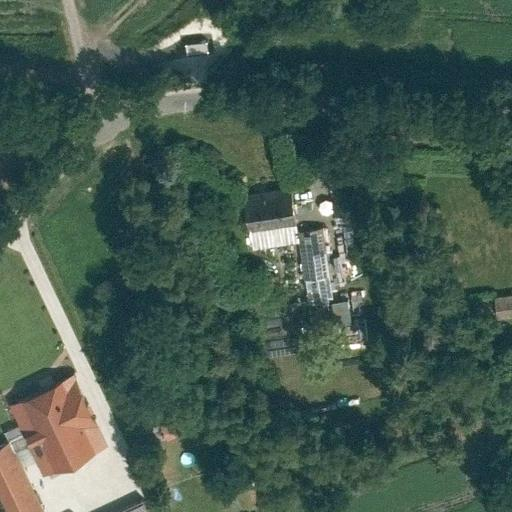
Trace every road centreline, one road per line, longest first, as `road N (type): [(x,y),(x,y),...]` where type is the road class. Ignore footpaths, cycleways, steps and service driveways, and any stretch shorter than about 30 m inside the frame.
road 1 (residential): [(103,127),(141,109),(193,100),(511,117)]
road 2 (residential): [(0,234),(70,151),(103,127)]
road 3 (unclassified): [(67,0),(103,127)]
